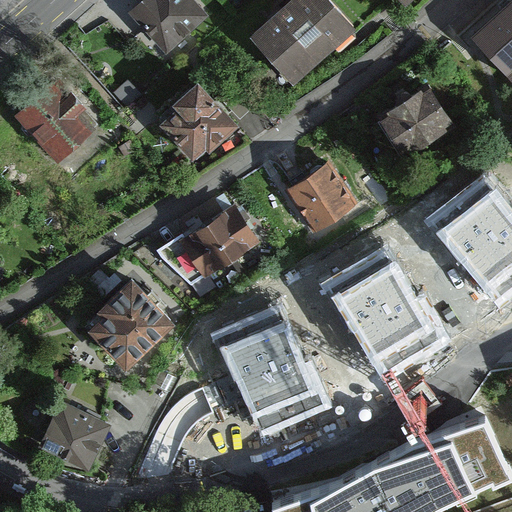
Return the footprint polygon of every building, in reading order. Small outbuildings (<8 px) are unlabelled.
[(210,9),(201,0),(143,0),(134,8),(168,46),(210,9)] [(338,0),(288,0),(253,30),(296,81),(361,26),(338,0)] [(511,0),(508,0),(478,27),(511,64),(511,0)] [(180,98),(162,114),(197,154),(240,116),(202,73),(177,95),(180,98)] [(58,77),(19,112),(62,159),(98,126),(84,111),(91,104),(75,87),(71,92),(58,77)] [(379,125),(402,160),(453,128),(430,92),(379,125)] [(358,200),(330,157),(286,186),(314,229),(358,200)] [(511,216),(486,183),(436,223),(501,303),(511,294),(511,216)] [(165,256),(193,280),(261,238),(250,221),(237,201),(195,227),(186,233),(184,230),(158,246),(165,256)] [(417,307),(385,257),(334,288),(388,376),(447,340),(424,303),(417,307)] [(107,309),(91,323),(127,362),(177,316),(136,271),(101,303),(107,309)] [(447,294),(439,303),(462,324),(470,316),(447,294)] [(304,371),(279,312),(222,336),(265,434),(328,407),(311,368),(304,371)] [(111,420),(61,398),(41,441),(91,463),(111,420)] [(272,503),(273,511),(426,511),(439,505),(509,472),(484,417),(412,443),(343,482),(272,503)]
